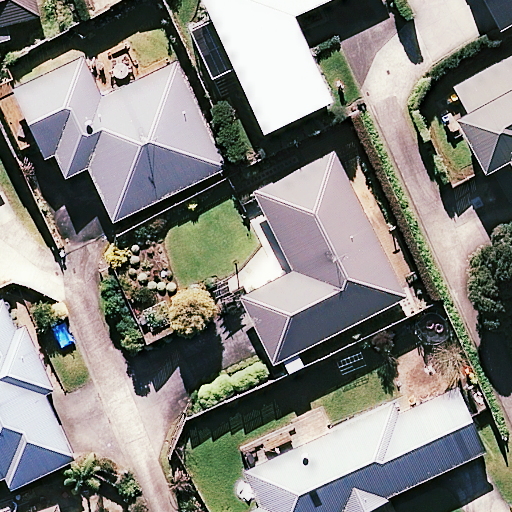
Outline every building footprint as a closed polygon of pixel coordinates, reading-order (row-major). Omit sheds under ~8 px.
[(0,28),(42,18),(37,0),(0,0),(0,59),(5,59),(0,40),(0,28)] [(332,0),(211,0),(271,132),(336,103),(297,16),(332,0)] [(511,0),(487,0),(506,31),(511,27),(511,0)] [(511,58),(457,88),(473,117),(455,127),(478,171),(487,166),(506,201),(511,197),(511,58)] [(20,93),(52,160),(61,155),(72,178),(93,168),(119,222),(230,169),(180,64),(107,99),(89,61),(20,93)] [(409,299),(336,155),(260,193),(299,272),(244,300),(276,365),(409,299)] [(56,387),(14,298),(0,305),(0,481),(11,476),(17,489),(78,461),(45,392),(56,387)] [(302,442),(241,470),(257,506),(247,510),(247,511),(347,511),(480,451),(452,388),(410,407),(405,397),(331,431),(321,411),(294,423),(302,442)]
